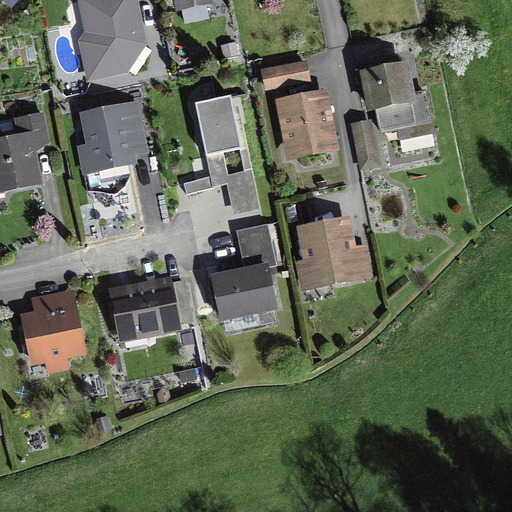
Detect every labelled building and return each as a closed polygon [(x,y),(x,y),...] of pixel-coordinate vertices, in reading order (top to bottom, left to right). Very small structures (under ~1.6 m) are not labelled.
[(91,76),(124,69),(141,44),(132,0),(87,0),(84,1),(88,21),(94,19),(98,36),(87,53),(91,76)] [(306,63),(262,70),(265,88),(309,80),(306,63)] [(405,65),(364,73),(372,112),(379,110),(384,133),(432,123),(426,93),(412,96),(405,65)] [(321,95),(281,103),(292,156),(332,147),(321,95)] [(230,97),(195,104),(206,156),(241,149),(230,97)] [(134,105),(82,115),(88,146),(80,148),(84,170),(126,162),(124,154),(143,150),(134,105)] [(44,114),(17,119),(20,135),(0,138),(0,196),(5,196),(3,188),(38,181),(31,145),(49,141),(44,114)] [(370,123),(354,126),(363,170),(379,167),(370,123)] [(211,176),(184,184),(187,195),(214,188),(211,176)] [(345,224),(303,232),(309,264),(301,265),(305,286),(362,276),(358,253),(351,254),(345,224)] [(247,271),(214,278),(222,317),(271,306),(263,267),(273,265),(265,228),(239,234),(247,271)] [(182,279),(114,292),(122,334),(190,321),(182,279)] [(72,296),(34,305),(36,313),(22,317),(28,340),(21,342),(25,358),(43,354),(47,372),(69,367),(66,356),(85,351),(72,296)]
